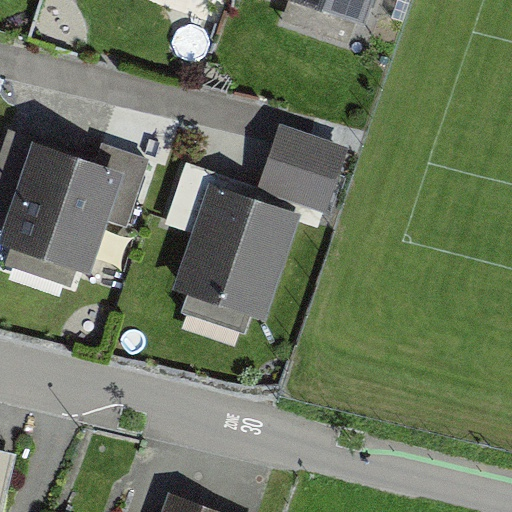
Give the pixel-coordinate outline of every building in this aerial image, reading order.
[(283,0),(320,12),(364,26),(373,0),(283,0)] [(258,198),(328,222),(351,156),(280,132),(258,198)] [(94,174),(125,185),(111,227),(128,233),(151,165),(103,149),(94,174)] [(94,174),(33,154),(0,254),(0,256),(92,286),(111,227),(125,185),(94,174)] [(303,225),(211,193),(175,298),(267,329),(303,225)] [(5,511),(17,461),(0,456),(0,511),(5,511)] [(163,511),(195,511),(167,502),(163,511)]
